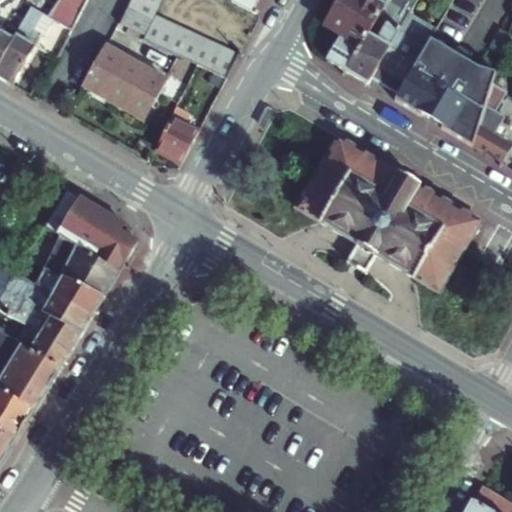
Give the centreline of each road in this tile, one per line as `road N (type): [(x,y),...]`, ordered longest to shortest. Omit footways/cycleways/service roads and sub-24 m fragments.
road 1 (primary): [(496,402),(189,221)]
road 2 (secondary): [(37,479),(97,389),(189,221)]
road 3 (residential): [(267,65),(511,205)]
road 4 (primary): [(189,221),(29,127)]
road 5 (residential): [(189,221),(267,65)]
road 6 (residential): [(99,0),(29,127)]
road 7 (residential): [(496,402),(436,511)]
